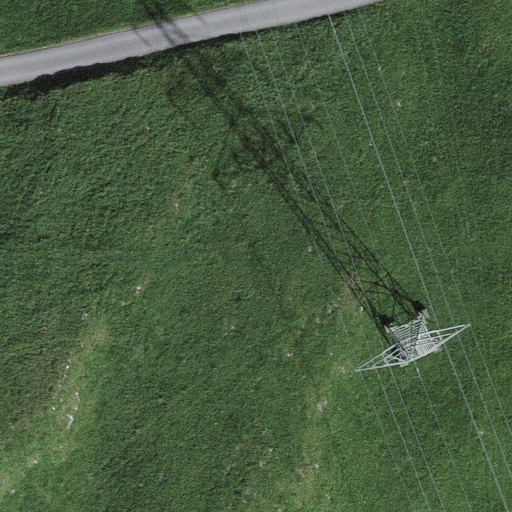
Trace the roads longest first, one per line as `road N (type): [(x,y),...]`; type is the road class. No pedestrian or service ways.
road 1 (trunk): [(96,0),(100,267),(72,511)]
road 2 (unclassified): [(0,74),(345,0)]
